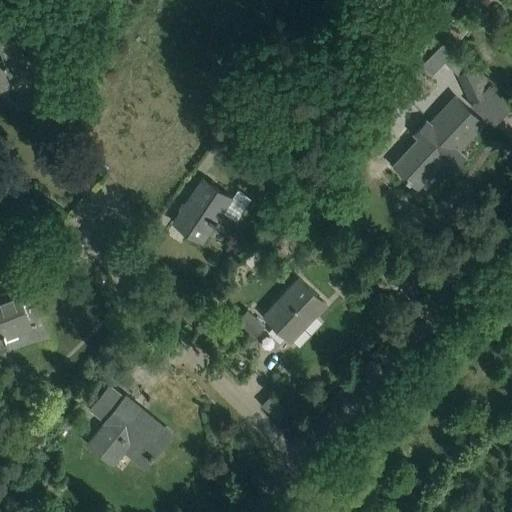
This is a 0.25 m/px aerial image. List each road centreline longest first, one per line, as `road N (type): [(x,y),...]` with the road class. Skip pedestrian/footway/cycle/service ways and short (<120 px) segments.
road 1 (unclassified): [(297,462),(179,328),(59,171)]
road 2 (unclassified): [(297,462),(511,236)]
